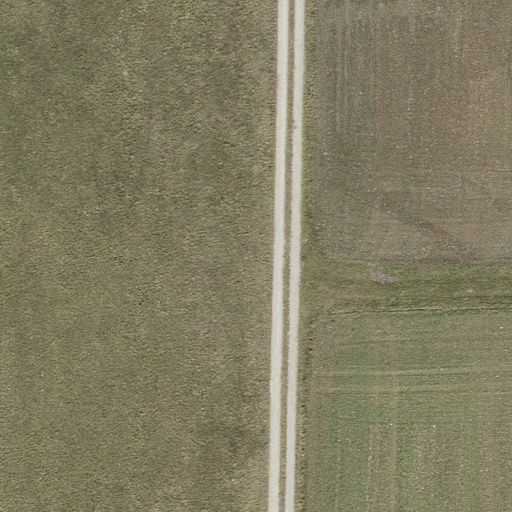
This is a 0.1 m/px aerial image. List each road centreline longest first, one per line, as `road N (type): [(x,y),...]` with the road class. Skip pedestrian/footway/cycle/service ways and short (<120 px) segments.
road 1 (track): [(289,511),(297,0)]
road 2 (track): [(293,257),(511,250)]
